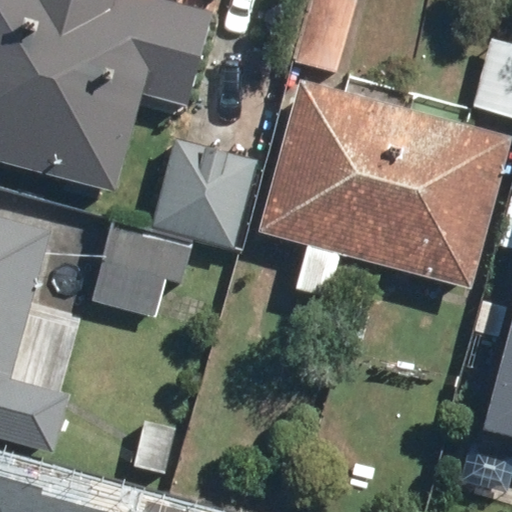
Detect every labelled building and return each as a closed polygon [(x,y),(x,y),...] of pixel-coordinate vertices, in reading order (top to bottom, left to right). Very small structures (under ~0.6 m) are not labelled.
[(0,0),(0,166),(113,196),(140,94),(189,106),(213,16),(151,0),(0,0)] [(361,0),(289,0),(279,60),(349,73),(361,0)] [(511,39),(485,35),(473,109),(511,115),(511,39)] [(511,138),(511,133),(306,80),(267,230),(474,284),(511,138)] [(262,151),(171,132),(151,229),(243,247),(262,151)] [(52,232),(0,217),(0,437),(52,452),(69,395),(10,378),(52,232)] [(87,303),(158,317),(164,283),(192,289),(199,253),(101,234),(87,303)] [(511,329),(488,435),(511,440),(511,329)] [(177,419),(139,415),(133,472),(171,475),(177,419)] [(106,511),(0,482),(0,511),(106,511)]
